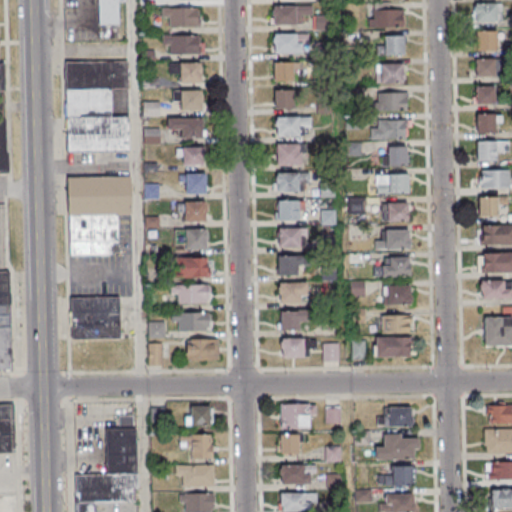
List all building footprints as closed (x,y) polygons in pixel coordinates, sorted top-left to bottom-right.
[(98,0),(99,25),(125,25),(125,3),(118,3),(117,0),(98,0)] [(502,24),(502,4),(472,4),(472,24),(502,24)] [(272,5),(272,25),(300,25),(300,14),(311,14),(311,5),(272,5)] [(167,26),(200,26),(200,7),(167,7),(167,26)] [(402,9),(368,9),(368,27),(402,27),(402,9)] [(497,31),(473,31),(473,51),(497,51),(497,31)] [(308,33),(273,33),(273,53),(308,53),(308,33)] [(199,54),(199,35),(163,35),(163,54),(199,54)] [(404,35),(384,35),(384,55),(404,55),(404,35)] [(64,60),(66,151),(128,150),(128,116),(110,117),(109,88),(128,87),(127,59),(64,60)] [(495,77),(495,59),(475,59),(475,77),(495,77)] [(201,62),(179,62),(179,81),(201,81),(201,62)] [(294,62),(273,62),(273,80),(294,80),(294,62)] [(404,64),(375,64),(375,83),(404,83),(404,64)] [(475,86),(475,104),(495,104),(495,86),(475,86)] [(294,89),(275,89),(275,108),(294,108),(294,89)] [(174,101),(181,101),(181,110),(201,110),(201,90),(174,90),(174,101)] [(381,93),(381,111),(407,111),(407,93),(381,93)] [(475,114),(475,132),(495,132),(495,124),(501,124),(501,114),(475,114)] [(299,117),(276,117),(276,135),(299,136),(299,117)] [(168,129),(181,129),(181,139),(203,139),(203,118),(168,118),(168,129)] [(406,121),(377,121),(377,129),(371,129),(371,138),(406,138),(406,121)] [(476,160),(497,160),(497,151),(508,151),(508,141),(476,141),(476,160)] [(276,164),(302,164),(302,144),(276,144),(276,164)] [(407,166),(407,147),(382,147),(382,166),(407,166)] [(182,166),(204,166),(204,148),(182,148),(182,166)] [(510,170),(478,170),(478,188),(510,188),(510,170)] [(300,173),(275,173),(275,192),(300,192),(300,173)] [(206,174),(179,174),(179,183),(186,183),(186,194),(206,194),(206,174)] [(375,174),(375,193),(408,193),(408,174),(375,174)] [(67,177),(130,176),(131,214),(117,214),(118,254),(69,255),(67,177)] [(497,197),(478,197),(478,216),(497,216),(497,197)] [(275,220),(303,220),(303,200),(275,200),(275,220)] [(206,202),(182,202),(182,221),(206,221),(206,202)] [(407,221),(407,203),(382,203),(382,221),(407,221)] [(511,224),(479,225),(479,245),(511,244),(511,224)] [(300,228),(278,228),(278,247),(300,247),(300,228)] [(207,250),(207,229),(174,229),(174,250),(207,250)] [(409,229),(382,229),(382,250),(409,250),(409,229)] [(511,253),(481,253),(481,272),(511,272),(511,253)] [(278,276),(298,276),(298,266),(308,266),(308,255),(278,255),(278,276)] [(409,257),(384,257),(384,267),(374,267),(374,277),(409,277),(409,257)] [(207,258),(177,258),(177,278),(207,278),(207,258)] [(9,270),(11,369),(0,369),(0,270),(5,270),(9,270)] [(511,280),(480,281),(480,299),(511,299),(511,280)] [(307,283),(278,283),(278,303),(307,303),(307,283)] [(410,304),(410,285),(382,285),(382,304),(410,304)] [(174,304),(209,304),(209,286),(174,286),(174,304)] [(69,297),(119,296),(119,338),(70,339),(69,297)] [(308,311),(278,311),(278,331),(299,331),(299,323),(308,323),(308,311)] [(209,313),(174,313),(174,331),(209,331),(209,313)] [(412,315),(382,315),(382,332),(412,332),(412,315)] [(511,317),(484,317),(484,347),(511,347),(511,317)] [(149,338),(165,338),(165,323),(149,323),(149,338)] [(375,356),(410,356),(410,337),(375,337),(375,356)] [(186,359),(218,359),(218,338),(186,338),(186,359)] [(304,340),(281,340),(281,358),(304,358),(304,340)] [(365,340),(350,340),(350,358),(365,358),(365,340)] [(322,361),(338,361),(338,343),(322,343),(322,361)] [(149,344),(149,365),(167,365),(167,344),(149,344)] [(0,404),(0,454),(13,454),(13,404),(0,404)] [(280,429),(310,429),(310,416),(316,416),(316,404),(280,404),(280,429)] [(511,404),(486,405),(486,423),(511,423),(511,404)] [(210,406),(187,406),(187,426),(210,426),(210,406)] [(412,406),(385,406),(385,417),(377,417),(377,426),(412,426),(412,406)] [(324,407),(324,424),(339,424),(339,407),(324,407)] [(136,427),(137,501),(94,501),(94,511),(75,511),(75,474),(106,474),(105,428),(136,427)] [(483,428),(511,428),(511,452),(485,452),(485,446),(484,446),(483,428)] [(279,434),(279,454),(300,454),(300,434),(279,434)] [(375,458),(414,458),(414,449),(419,449),(419,437),(400,437),(400,434),(383,434),(384,446),(375,446),(375,458)] [(191,458),(212,458),(212,435),(182,435),(182,446),(191,446),(191,458)] [(325,447),(326,461),(339,461),(339,446),(325,447)] [(511,462),(511,479),(487,479),(487,471),(485,471),(485,462),(511,462)] [(177,465),(177,486),(214,486),(214,465),(177,465)] [(314,484),(314,466),(280,466),(280,484),(314,484)] [(411,466),(412,484),(384,485),(384,475),(392,475),(391,467),(411,466)] [(511,508),(511,489),(489,490),(489,508),(511,508)] [(413,493),(413,511),(379,511),(379,503),(385,503),(385,494),(413,493)] [(213,511),(213,494),(182,494),(181,511),(213,511)] [(309,511),(310,494),(280,494),(279,511),(309,511)] [(0,511),(15,511),(15,496),(0,496),(0,511)]
